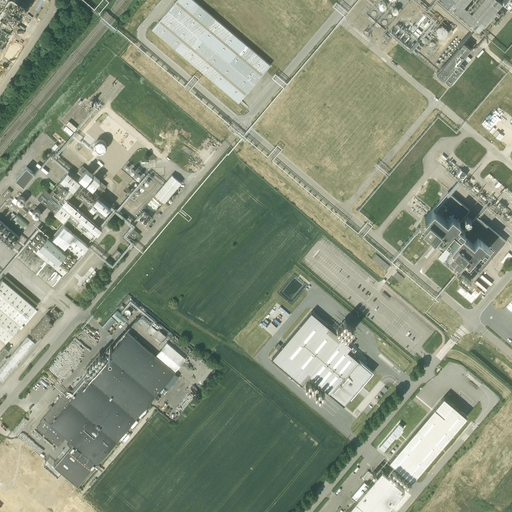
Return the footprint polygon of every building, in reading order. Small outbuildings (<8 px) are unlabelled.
[(0,0),(0,44),(4,42),(27,4),(20,0),(0,0)] [(193,0),(176,0),(153,29),(238,102),(270,65),(193,0)] [(385,6),(385,4),(384,3),(384,2),(383,1),(382,0),(380,0),(379,0),(378,1),(377,2),(377,3),(376,5),(377,6),(378,8),(379,8),(381,9),(383,8),(384,7),(385,6)] [(476,32),(501,2),(498,0),(481,0),(471,12),(463,5),(467,0),(443,0),(445,1),(444,2),(449,5),(476,28),(473,31),(476,32)] [(425,13),(419,20),(411,29),(407,25),(403,29),(408,33),(409,32),(418,40),(434,20),(425,13)] [(445,36),(446,36),(446,35),(447,35),(447,34),(447,33),(448,32),(448,31),(448,30),(447,29),(447,28),(446,27),(445,26),(444,26),(444,25),(443,25),(442,25),(441,25),(440,25),(439,25),(438,26),(437,26),(437,27),(436,27),(436,28),(435,28),(435,29),(435,30),(435,31),(435,32),(435,33),(435,34),(436,35),(436,36),(437,37),(438,37),(439,38),(440,38),(441,38),(442,38),(443,38),(444,37),(445,37),(445,36)] [(485,25),(481,30),(486,35),(491,30),(485,25)] [(391,38),(385,33),(382,35),(386,39),(384,42),(386,44),(391,38)] [(8,47),(15,51),(20,42),(14,38),(8,47)] [(459,63),(469,51),(470,49),(463,43),(437,72),(450,84),(464,67),(459,63)] [(501,118),(505,121),(510,115),(505,112),(501,118)] [(74,131),(77,128),(69,121),(66,124),(74,131)] [(63,129),(70,134),(72,131),(66,126),(63,129)] [(99,154),(106,145),(100,141),(93,149),(99,154)] [(26,166),(16,179),(24,186),(34,173),(26,166)] [(76,174),(85,182),(93,174),(83,166),(76,174)] [(69,184),(75,189),(80,182),(68,172),(60,180),(67,186),(69,184)] [(165,201),(178,186),(182,181),(180,179),(179,181),(172,175),(169,178),(155,194),(165,201)] [(93,189),(100,180),(94,176),(87,184),(93,189)] [(93,189),(99,194),(106,186),(100,180),(93,189)] [(93,208),(97,205),(106,212),(110,207),(82,183),(74,192),(93,208)] [(8,189),(2,195),(7,199),(12,192),(8,189)] [(102,229),(83,213),(63,196),(58,201),(57,201),(59,199),(57,197),(55,199),(54,198),(58,193),(53,189),(50,193),(46,190),(38,199),(63,221),(66,218),(92,240),(102,229)] [(450,247),(451,248),(454,250),(448,258),(459,268),(454,273),(468,285),(506,241),(476,216),(464,230),(457,224),(469,210),(448,191),(420,224),(441,243),(453,229),(460,235),(450,247)] [(17,199),(21,205),(27,201),(23,195),(17,199)] [(503,212),(506,208),(506,207),(499,201),(496,206),(503,212)] [(31,214),(37,219),(42,212),(36,207),(31,214)] [(28,224),(17,214),(12,220),(23,230),(28,224)] [(0,218),(0,233),(14,245),(21,237),(0,218)] [(88,245),(64,224),(53,237),(65,248),(66,247),(78,258),(88,245)] [(132,240),(136,236),(137,237),(140,234),(138,233),(139,233),(131,226),(124,234),(132,240)] [(48,237),(36,251),(63,275),(68,269),(59,262),(66,253),(61,248),(48,237)] [(121,253),(117,249),(111,255),(116,259),(121,253)] [(438,257),(443,261),(448,254),(444,250),(438,257)] [(511,254),(509,252),(495,267),(499,271),(511,257),(511,254)] [(376,254),(372,259),(387,270),(391,265),(376,254)] [(394,276),(401,282),(405,278),(397,272),(394,276)] [(0,336),(6,342),(36,307),(3,279),(0,282),(0,336)] [(477,287),(472,294),(461,286),(457,291),(471,300),(474,296),(476,298),(481,290),(477,287)] [(117,309),(112,315),(123,325),(128,319),(117,309)] [(311,311),(271,358),(302,384),(309,376),(343,405),(350,397),(351,398),(373,372),(361,361),(360,362),(347,351),(352,346),(311,311)] [(49,316),(48,316),(46,314),(30,332),(38,339),(51,323),(53,325),(53,324),(53,323),(54,323),(54,321),(54,320),(54,319),(53,318),(52,318),(52,319),(49,316)] [(0,380),(3,382),(35,344),(27,336),(9,357),(8,356),(7,358),(4,356),(9,351),(4,347),(0,351),(0,361),(3,358),(7,360),(0,368),(0,380)] [(98,361),(94,357),(84,369),(87,373),(91,376),(103,361),(100,358),(98,361)] [(467,416),(446,398),(444,397),(441,399),(389,461),(412,480),(467,416)] [(384,511),(404,489),(381,470),(368,485),(364,481),(351,497),(355,500),(345,511),(384,511)]
